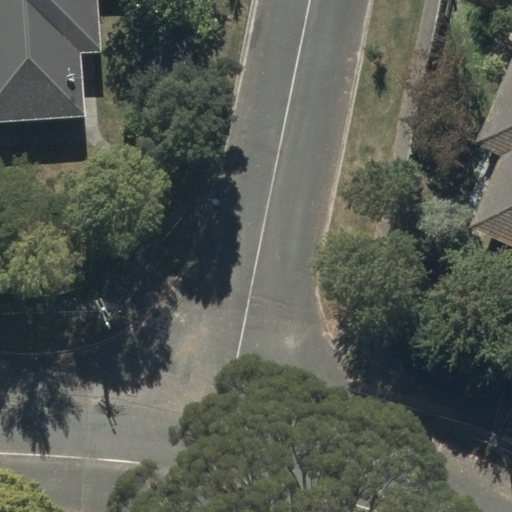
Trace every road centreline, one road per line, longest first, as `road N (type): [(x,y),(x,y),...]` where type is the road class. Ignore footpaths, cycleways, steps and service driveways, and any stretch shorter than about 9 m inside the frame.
road 1 (residential): [(219,465),(309,0)]
road 2 (residential): [(0,451),(219,465)]
road 3 (residential): [(219,465),(387,511)]
